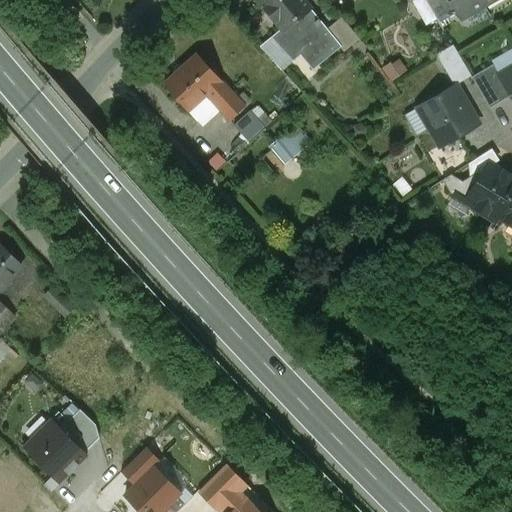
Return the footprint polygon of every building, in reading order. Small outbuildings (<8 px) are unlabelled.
[(305,3),(302,0),(256,0),(281,29),(271,37),(292,61),(306,49),(318,64),(339,47),(340,46),(326,29),(305,3)] [(448,0),(425,0),(439,22),(456,12),(448,0)] [(483,5),(480,0),(448,0),(456,12),(460,19),(483,5)] [(358,39),(341,17),(326,29),(340,46),(339,47),(343,52),(358,39)] [(292,61),(271,37),(259,47),(281,71),(292,61)] [(194,51),(162,84),(185,109),(203,93),(219,79),(194,51)] [(492,64),(481,71),(499,102),(509,96),(497,75),(498,74),(492,64)] [(511,66),(498,74),(497,75),(509,96),(511,100),(511,66)] [(499,102),(481,71),(471,77),(489,108),(499,102)] [(219,79),(203,93),(212,102),(228,88),(219,79)] [(478,125),(455,86),(418,108),(441,147),(478,125)] [(247,142),(271,121),(258,105),(233,126),(247,142)] [(268,145),(284,164),(312,141),(296,122),(268,145)] [(501,174),(486,165),(480,176),(475,173),(461,182),(453,195),(466,203),(468,199),(478,205),(479,211),(493,219),(496,214),(511,187),(511,176),(507,173),(501,174)] [(461,182),(450,175),(441,180),(449,192),(453,195),(461,182)] [(511,187),(496,214),(511,224),(511,187)] [(0,246),(0,287),(21,266),(0,246)] [(59,411),(51,419),(85,453),(100,438),(95,425),(80,410),(68,421),(59,411)] [(23,447),(59,483),(87,455),(85,453),(51,419),(23,447)] [(122,472),(135,485),(154,467),(160,461),(147,448),(122,472)] [(234,490),(239,494),(247,486),(226,464),(201,490),(217,506),(234,490)] [(125,495),(141,511),(160,511),(180,493),(154,467),(135,485),(125,495)] [(256,511),(239,494),(234,490),(217,506),(222,511),(256,511)]
